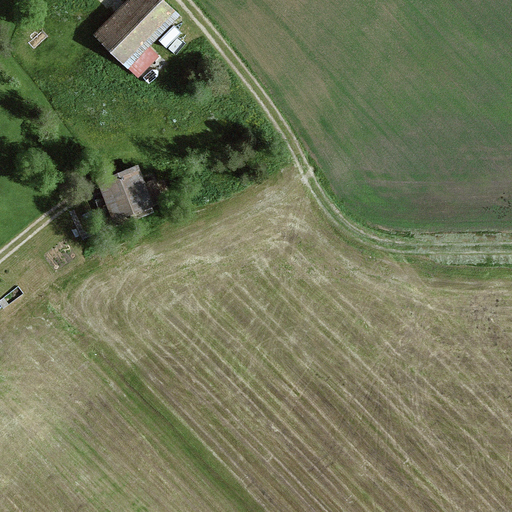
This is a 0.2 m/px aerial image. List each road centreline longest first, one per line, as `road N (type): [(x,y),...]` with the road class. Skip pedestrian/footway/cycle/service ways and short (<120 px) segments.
road 1 (track): [(186,0),(340,223),(400,244),(511,244)]
road 2 (track): [(0,258),(101,175)]
